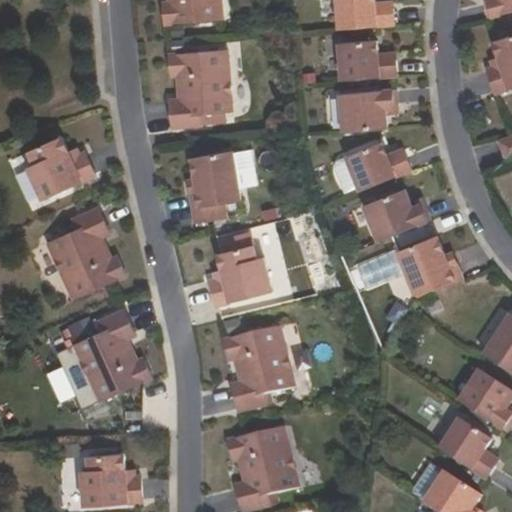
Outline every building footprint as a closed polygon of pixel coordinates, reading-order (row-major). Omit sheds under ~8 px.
[(167,0),(167,3),(161,4),(163,26),(220,21),(218,0),(167,0)] [(331,0),(334,28),(393,22),(391,0),(372,2),(371,0),(331,0)] [(511,0),(484,0),(489,15),(511,8),(511,0)] [(485,68),(494,95),(511,88),(511,35),(492,43),(496,58),(498,64),(490,67),(485,68)] [(375,53),(374,38),(333,41),(337,80),(347,79),(393,74),(391,52),(375,53)] [(167,55),(169,76),(175,76),(177,99),(168,100),(170,127),(198,125),(197,115),(229,113),(225,50),(167,55)] [(496,58),(488,60),(490,67),(498,64),(496,58)] [(386,126),(385,112),(385,105),(395,104),(394,88),(337,91),(339,130),(386,126)] [(395,112),(395,104),(385,105),(385,112),(395,112)] [(511,134),(495,140),(502,159),(511,156),(511,134)] [(67,148),(62,135),(28,149),(34,162),(27,165),(41,199),(95,176),(84,151),(71,157),(67,148)] [(377,140),(342,154),(356,191),(410,170),(404,154),(385,162),(382,154),(377,140)] [(404,154),(401,147),(382,154),(385,162),(404,154)] [(249,150),(231,153),(239,189),(256,185),(249,150)] [(190,160),(194,182),(197,194),(190,195),(196,226),(227,219),(224,204),(241,200),(239,189),(231,153),(231,152),(212,156),(196,159),(190,160)] [(194,182),(187,183),(189,195),(190,195),(197,194),(194,182)] [(403,188),(362,205),(376,241),(429,219),(423,204),(411,209),(408,202),(403,188)] [(423,204),(420,197),(408,202),(411,209),(423,204)] [(101,239),(109,236),(98,210),(72,221),(76,231),(47,244),(72,302),(125,279),(116,259),(110,261),(101,239)] [(458,263),(449,266),(444,255),(436,235),(397,251),(416,297),(462,278),(458,263)] [(252,244),(216,254),(220,269),(221,275),(213,278),(207,279),(214,307),(272,293),(262,255),(255,257),(252,244)] [(444,255),(449,266),(458,263),(453,251),(444,255)] [(221,275),(220,269),(211,271),(213,278),(221,275)] [(511,315),(504,310),(478,353),(511,374),(511,315)] [(72,350),(100,408),(154,384),(144,361),(138,364),(132,351),(129,353),(125,345),(129,343),(137,340),(126,315),(99,327),(104,336),(72,350)] [(260,375),(292,367),(281,325),(224,339),(230,362),(236,360),(240,375),(245,374),(247,381),(241,382),(232,384),(239,410),(267,404),(260,375)] [(501,430),(510,415),(499,408),(503,402),(511,390),(472,366),(452,398),(501,430)] [(511,416),(511,414),(511,408),(503,402),(499,408),(510,415),(511,416)] [(477,453),(480,447),(488,436),(455,415),(435,446),(483,477),(492,462),(477,453)] [(242,511),(269,505),(266,494),(297,486),(282,426),(233,439),(227,440),(233,461),(238,460),(244,482),(235,485),(241,511),(242,511)] [(492,462),(495,457),(480,447),(477,453),(492,462)] [(83,507),(141,503),(139,477),(133,477),(124,478),(124,470),(123,455),(87,457),(88,471),(81,472),(83,507)] [(428,464),(410,493),(423,501),(442,472),(428,464)] [(124,478),(133,477),(132,470),(124,470),(124,478)] [(422,502),(437,511),(468,511),(472,507),(481,494),(443,470),(442,472),(423,501),(422,502)]
